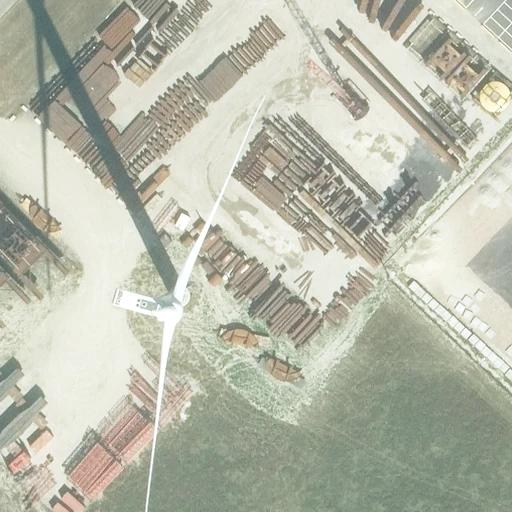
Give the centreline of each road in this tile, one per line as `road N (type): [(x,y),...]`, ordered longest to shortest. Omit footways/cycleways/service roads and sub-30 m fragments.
road 1 (track): [(0,155),(107,248),(295,47),(301,0)]
road 2 (track): [(107,248),(0,371)]
